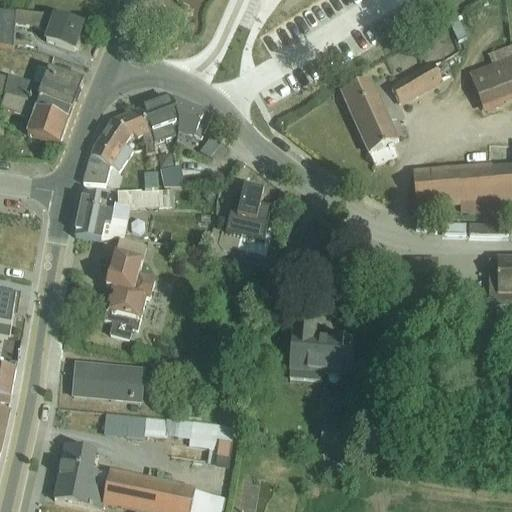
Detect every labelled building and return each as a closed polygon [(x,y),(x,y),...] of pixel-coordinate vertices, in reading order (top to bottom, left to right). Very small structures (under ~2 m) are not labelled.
[(386,0),(387,1),(368,9),(372,19),(414,0),(386,0)] [(0,48),(12,50),(15,30),(34,31),(47,37),(44,45),(75,55),(75,53),(77,54),(81,42),(79,41),(84,29),(53,20),(0,15),(0,48)] [(492,67),(469,76),(484,117),(503,110),(503,108),(511,104),(511,47),(488,56),(492,67)] [(433,67),(391,91),(402,111),(444,87),(442,82),(451,77),(444,64),(433,69),(433,67)] [(0,96),(5,97),(39,105),(39,103),(72,115),(84,86),(38,68),(30,86),(0,79),(0,96)] [(371,82),(342,95),(374,168),(397,158),(392,147),(399,143),(371,82)] [(5,97),(0,112),(33,124),(27,139),(60,151),(70,122),(72,115),(39,103),(39,105),(5,97)] [(173,102),(141,113),(151,138),(154,146),(175,139),(171,129),(177,127),(173,102)] [(211,120),(173,102),(177,127),(178,134),(194,142),(195,139),(201,142),(211,120)] [(391,111),(385,114),(390,125),(396,122),(391,111)] [(141,113),(113,125),(138,143),(143,141),(151,138),(141,113)] [(92,160),(84,188),(105,188),(109,168),(119,176),(138,143),(113,125),(92,160)] [(151,138),(143,141),(144,147),(146,147),(146,159),(155,158),(154,146),(151,138)] [(212,139),(200,154),(210,162),(222,147),(212,139)] [(222,147),(210,162),(212,163),(224,162),(230,154),(222,147)] [(171,156),(157,159),(164,192),(185,192),(180,168),(173,170),(171,156)] [(511,169),(413,178),(416,210),(460,206),(511,201),(511,169)] [(158,175),(144,176),(144,193),(159,192),(158,175)] [(83,198),(75,240),(102,246),(102,243),(125,240),(130,213),(174,211),(174,193),(166,193),(166,194),(142,196),(142,194),(117,196),(118,209),(114,209),(113,216),(99,213),(102,201),(83,198)] [(511,201),(460,206),(461,218),(511,215),(511,201)] [(120,244),(115,259),(143,267),(147,251),(120,244)] [(113,293),(104,324),(114,327),(110,339),(130,344),(133,334),(138,336),(146,303),(151,304),(156,283),(140,278),(143,267),(115,259),(106,292),(113,293)] [(498,296),(489,296),(489,309),(511,308),(511,260),(497,261),(498,296)] [(405,269),(403,299),(437,298),(438,262),(411,261),(405,269)] [(497,261),(489,261),(489,296),(498,296),(497,261)] [(0,293),(0,339),(9,342),(15,311),(19,312),(21,297),(0,293)] [(294,334),(289,382),(322,385),(322,378),(351,381),(353,346),(313,343),(314,336),(294,334)] [(76,368),(73,400),(142,406),(145,375),(76,368)] [(0,405),(10,407),(16,373),(0,370),(0,405)] [(0,458),(10,414),(0,411),(0,458)] [(106,418),(104,438),(165,443),(166,439),(189,442),(188,449),(208,452),(206,466),(215,467),(215,469),(228,471),(234,430),(106,418)] [(324,426),(320,452),(325,453),(324,458),(335,459),(348,460),(349,455),(362,456),(364,431),(324,426)] [(66,450),(54,503),(95,511),(103,511),(104,509),(116,511),(224,511),(226,502),(195,495),(196,491),(110,474),(109,478),(94,474),(97,456),(66,450)]
